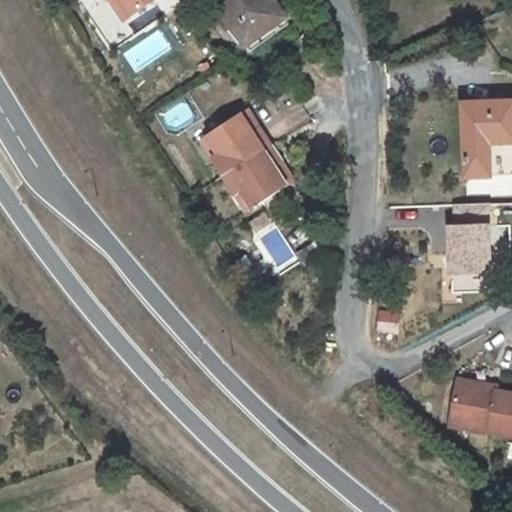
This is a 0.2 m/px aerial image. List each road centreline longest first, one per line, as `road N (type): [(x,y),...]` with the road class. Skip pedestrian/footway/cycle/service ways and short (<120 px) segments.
road 1 (secondary): [(365,511),(283,443),(180,331),(0,108)]
road 2 (residential): [(322,0),(356,76),(364,140),(346,339),(355,355),(374,368),(394,366),(511,299)]
road 3 (secondary): [(0,184),(89,318),(208,449),(285,511)]
